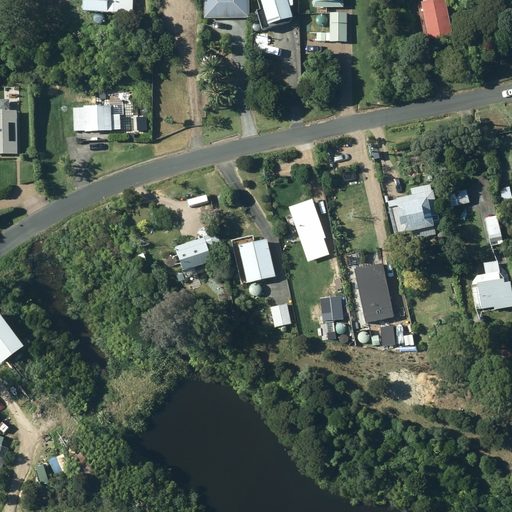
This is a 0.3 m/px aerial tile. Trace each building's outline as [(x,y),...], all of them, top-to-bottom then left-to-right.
[(84,0),(84,8),(133,11),(133,0),(84,0)] [(250,16),(250,0),(204,0),(205,17),(235,16),(250,16)] [(294,15),(289,0),(259,0),(267,23),(294,15)] [(417,0),(426,39),(453,33),(445,0),(417,0)] [(330,12),(330,40),(339,40),(348,40),(348,12),(330,12)] [(74,107),(75,130),(112,129),(112,128),(120,128),(120,105),(111,106),(111,104),(84,105),(85,107),(74,107)] [(0,110),(0,153),(18,154),(17,110),(0,110)] [(431,183),(411,187),(413,194),(397,198),(388,199),(396,235),(403,233),(404,234),(413,232),(414,238),(437,233),(436,231),(441,230),(439,222),(441,222),(434,189),(433,190),(431,183)] [(467,189),(451,192),(452,195),(447,196),(449,201),(469,197),(467,189)] [(293,212),(302,239),(306,238),(308,245),(304,246),(308,258),(325,252),(321,240),(316,241),(312,228),(318,226),(315,217),(318,216),(316,211),(313,212),(309,199),(291,205),(292,206),(285,209),(287,214),(293,212)] [(382,200),(351,208),(365,260),(377,256),(375,248),(385,246),(379,223),(387,221),(382,200)] [(486,217),(489,237),(502,235),(498,215),(486,217)] [(204,236),(176,246),(184,269),(213,259),(211,253),(222,249),(218,231),(204,235),(204,236)] [(239,245),(248,282),(276,276),(268,238),(239,245)] [(472,284),(476,308),(482,307),(482,308),(494,306),(495,309),(511,306),(511,284),(511,280),(505,281),(505,277),(501,277),(498,259),(484,262),(486,273),(477,274),(473,281),(473,284),(472,284)] [(354,271),(366,324),(395,317),(384,265),(354,271)] [(344,317),(342,297),(332,298),(315,300),(316,307),(321,307),(323,320),(344,317)] [(271,306),(275,327),(292,324),(288,303),(279,305),(271,306)] [(33,417),(52,430),(68,406),(49,393),(33,417)] [(0,423),(0,428),(5,433),(9,426),(2,421),(0,423)] [(0,444),(0,469),(2,470),(10,448),(0,444)] [(71,461),(85,477),(95,468),(81,452),(71,461)] [(65,454),(57,457),(65,475),(73,472),(65,454)]
